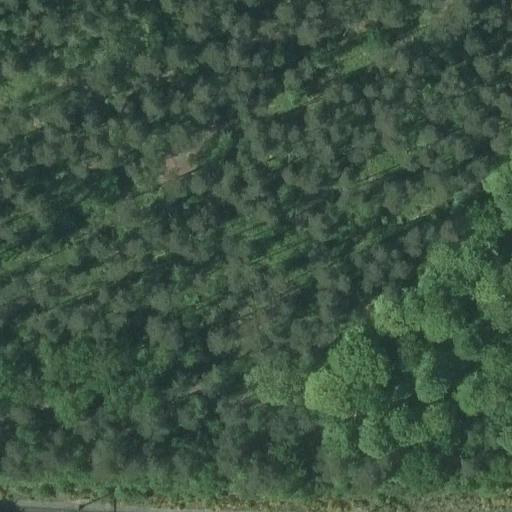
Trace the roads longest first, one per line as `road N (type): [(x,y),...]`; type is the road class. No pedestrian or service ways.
road 1 (track): [(0,420),(274,434),(321,424)]
road 2 (track): [(321,424),(376,368),(511,192)]
